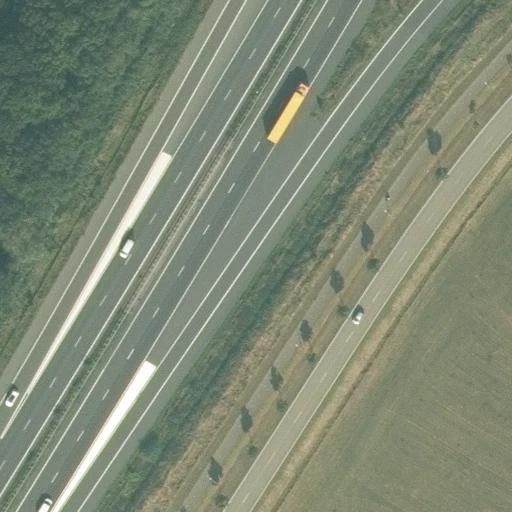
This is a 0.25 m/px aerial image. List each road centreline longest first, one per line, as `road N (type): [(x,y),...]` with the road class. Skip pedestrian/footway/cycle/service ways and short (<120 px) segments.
road 1 (motorway): [(58,511),(391,48),(434,0)]
road 2 (motorway): [(31,511),(343,0)]
road 3 (motorway): [(282,0),(0,468)]
road 4 (motorway): [(247,0),(0,467)]
road 5 (tertiary): [(236,511),(381,286),(511,114)]
